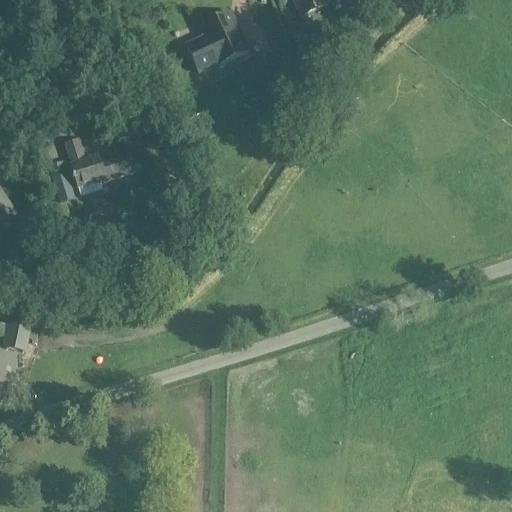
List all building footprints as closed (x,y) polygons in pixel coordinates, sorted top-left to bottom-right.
[(292,0),(302,19),(326,8),(329,13),(336,16),(348,10),(350,4),(357,0),(292,0)] [(220,68),(251,54),(232,14),(202,29),(207,39),(187,48),(200,75),(219,66),(220,68)] [(200,118),(186,125),(199,148),(208,143),(213,140),(200,118)] [(64,147),(72,167),(79,190),(100,183),(101,186),(134,176),(128,158),(100,166),(98,159),(87,162),(80,142),(64,147)] [(73,202),(68,185),(53,190),(58,207),(73,202)] [(0,195),(0,226),(1,228),(15,219),(0,195)] [(0,337),(8,339),(10,327),(0,324),(0,337)] [(10,327),(8,339),(6,350),(27,354),(32,328),(10,324),(10,327)]
